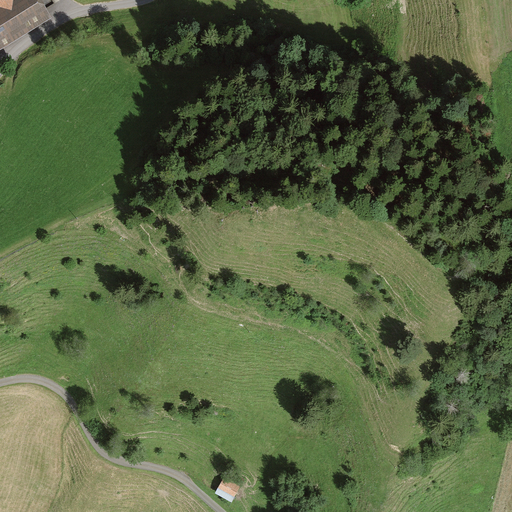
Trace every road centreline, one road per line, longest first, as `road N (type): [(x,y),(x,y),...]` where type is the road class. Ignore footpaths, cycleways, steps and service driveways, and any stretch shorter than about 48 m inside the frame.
road 1 (track): [(0,254),(55,227),(120,231),(200,306),(297,331),(333,350),(393,458),(474,408),(511,403)]
road 2 (track): [(55,227),(167,184),(318,175),(355,190),(446,280),(467,276)]
road 3 (track): [(221,511),(176,475),(100,449),(56,387),(29,378),(0,382)]
road 4 (unclassified): [(140,0),(70,15),(0,68)]
